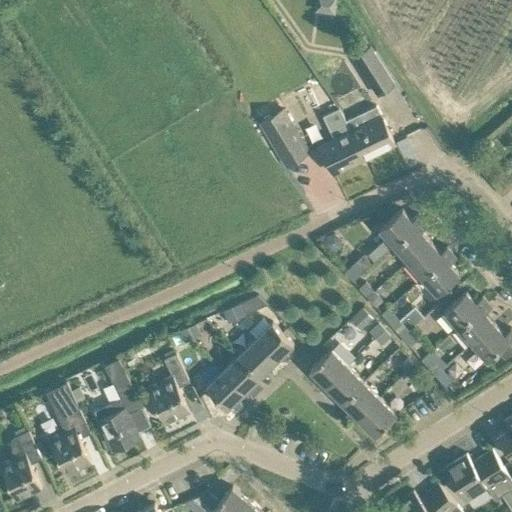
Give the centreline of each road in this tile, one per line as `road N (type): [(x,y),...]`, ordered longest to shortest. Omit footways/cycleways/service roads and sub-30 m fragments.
road 1 (unclassified): [(0,369),(418,176),(454,172),(511,230)]
road 2 (residential): [(348,489),(215,437),(73,511)]
road 3 (residential): [(511,384),(348,489)]
